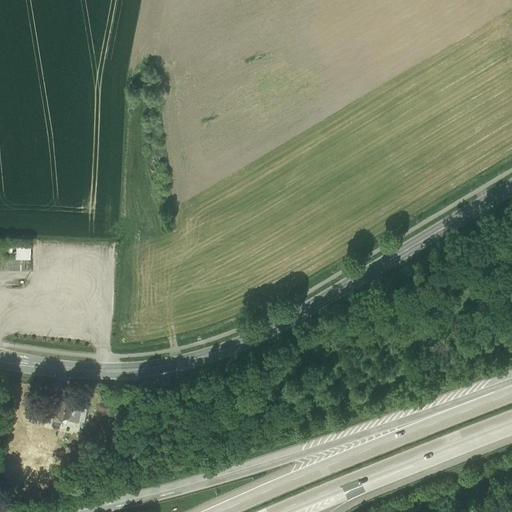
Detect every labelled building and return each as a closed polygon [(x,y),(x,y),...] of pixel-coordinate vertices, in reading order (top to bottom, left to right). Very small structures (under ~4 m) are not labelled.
[(0,269),(24,270),(25,258),(12,258),(0,257),(0,269)] [(70,399),(56,396),(52,417),(59,418),(60,414),(67,415),(69,405),(70,399)] [(80,407),(69,405),(67,415),(67,419),(77,421),(80,407)] [(64,452),(66,457),(68,457),(77,453),(75,448),(64,452)] [(87,449),(77,453),(79,458),(89,454),(87,449)] [(79,458),(77,453),(68,457),(70,462),(79,458)]
